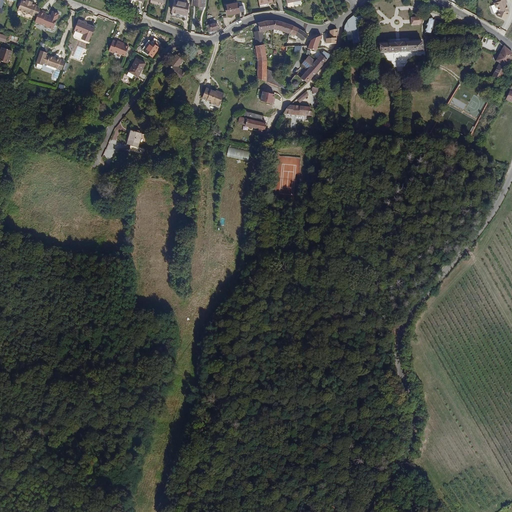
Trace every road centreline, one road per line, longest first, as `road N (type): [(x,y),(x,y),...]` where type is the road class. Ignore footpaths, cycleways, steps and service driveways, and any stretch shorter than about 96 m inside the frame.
road 1 (unclassified): [(346,511),(371,490),(417,410),(401,355),(410,318),(505,191)]
road 2 (track): [(185,348),(247,283),(266,131)]
road 3 (residential): [(196,36),(170,45),(110,126),(97,161)]
road 4 (residential): [(342,20),(315,29),(263,18),(217,41),(196,36)]
road 5 (residential): [(342,20),(336,53),(266,131)]
road 6 (residential): [(196,36),(129,25),(64,0)]
